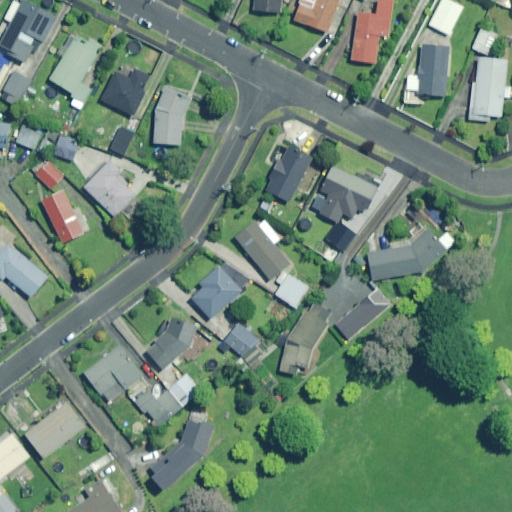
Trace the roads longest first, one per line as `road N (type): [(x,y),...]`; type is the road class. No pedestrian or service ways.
road 1 (residential): [(270,76),(179,241),(0,379)]
road 2 (residential): [(270,76),(471,177),(511,178)]
road 3 (residential): [(125,0),(270,76)]
